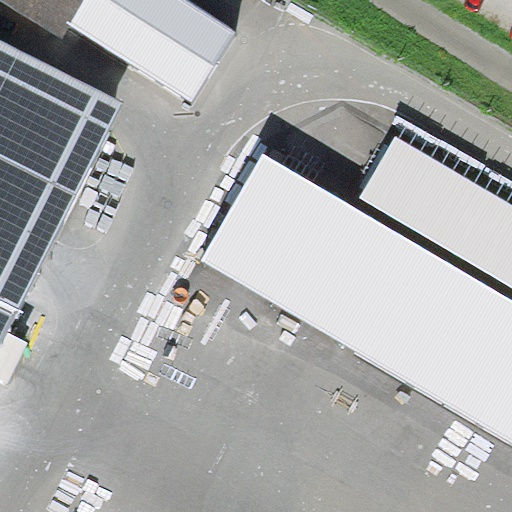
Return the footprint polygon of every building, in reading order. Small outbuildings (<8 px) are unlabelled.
[(0,0),(0,2),(60,40),(72,21),(85,0),(0,0)] [(234,31),(184,0),(85,0),(72,21),(191,97),(234,31)] [(0,39),(0,354),(127,103),(0,39)] [(511,211),(398,146),(367,200),(511,282),(511,211)] [(511,304),(262,158),(201,260),(511,442),(511,304)] [(72,511),(148,511),(87,482),(72,511)]
